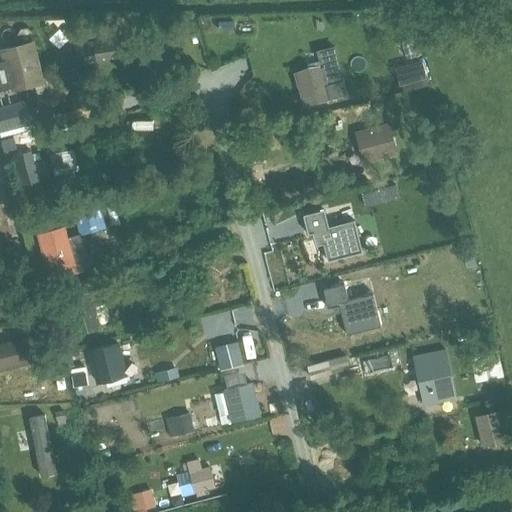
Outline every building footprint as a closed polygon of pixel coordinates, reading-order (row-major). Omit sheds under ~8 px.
[(209,27),(226,27),(225,16),(208,16),(209,27)] [(45,23),(38,35),(50,41),(56,29),(45,23)] [(4,61),(10,85),(41,78),(33,41),(1,48),(4,61)] [(323,67),(327,80),(343,76),(334,47),(318,52),(321,67),(323,67)] [(125,49),(86,55),(88,67),(97,65),(97,67),(127,62),(125,49)] [(10,85),(4,61),(0,62),(0,90),(11,88),(10,85)] [(422,62),(396,69),(402,91),(427,85),(422,62)] [(323,67),(321,67),(297,73),(295,77),(304,106),(331,99),(327,80),(323,67)] [(77,89),(71,113),(88,118),(93,93),(77,89)] [(3,107),(0,107),(0,132),(1,137),(35,128),(35,124),(38,123),(32,100),(29,100),(27,93),(0,99),(3,107)] [(64,103),(39,108),(41,127),(69,119),(64,103)] [(388,122),(355,132),(363,160),(396,151),(388,122)] [(39,179),(35,163),(31,151),(12,157),(25,203),(45,198),(39,179)] [(35,163),(39,179),(48,176),(44,160),(35,163)] [(65,226),(37,234),(50,280),(90,269),(81,236),(105,229),(99,207),(104,205),(102,198),(72,206),(80,235),(69,238),(65,226)] [(404,200),(373,207),(383,247),(385,246),(388,258),(427,248),(424,236),(413,239),(404,200)] [(362,253),(354,221),(328,228),(324,211),(304,216),(309,235),(314,234),(317,246),(324,245),(328,261),(362,253)] [(131,280),(77,295),(88,333),(102,329),(101,327),(112,324),(105,303),(135,294),(131,280)] [(382,327),(374,294),(349,301),(345,286),(323,291),(328,309),(340,306),(348,335),(382,327)] [(292,293),(273,297),(275,309),(295,305),(292,293)] [(42,335),(0,345),(0,370),(33,362),(29,347),(44,343),(42,335)] [(238,341),(213,348),(218,371),(244,364),(238,341)] [(120,343),(88,351),(97,384),(128,376),(120,343)] [(446,350),(413,357),(423,406),(456,400),(446,350)] [(498,351),(471,356),(476,382),(503,376),(498,351)] [(347,359),(349,368),(366,363),(363,354),(347,359)] [(349,368),(347,359),(346,356),(308,367),(311,378),(349,368)] [(185,387),(208,377),(203,365),(180,375),(185,387)] [(86,367),(70,370),(73,387),(90,384),(86,367)] [(178,368),(155,372),(157,382),(180,378),(178,368)] [(227,390),(249,385),(246,373),(224,379),(227,390)] [(249,385),(227,390),(223,391),(229,415),(219,417),(221,425),(260,415),(253,384),(249,385)] [(205,387),(209,406),(218,404),(214,385),(205,387)] [(501,411),(475,417),(482,448),(508,441),(501,411)] [(195,431),(193,423),(191,413),(166,419),(170,437),(195,431)] [(45,415),(30,419),(41,476),(57,473),(45,415)] [(193,423),(195,431),(218,425),(216,418),(193,423)] [(199,461),(187,464),(195,493),(215,488),(210,468),(202,470),(199,461)] [(151,489),(129,496),(133,511),(136,511),(156,506),(151,489)]
